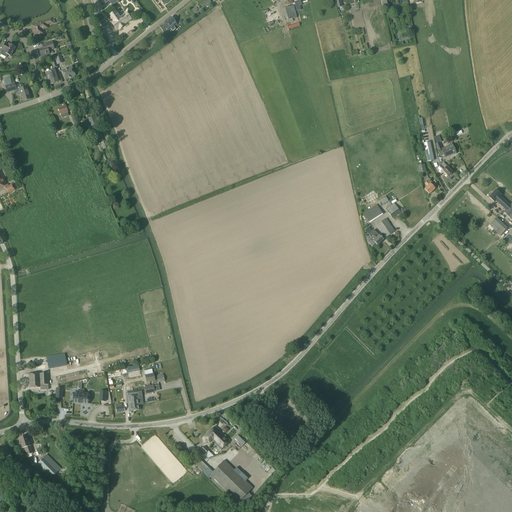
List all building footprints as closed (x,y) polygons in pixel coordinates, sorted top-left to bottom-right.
[(209,0),(206,0),(202,3),(205,8),(212,3),(209,0)] [(283,9),(286,20),(297,17),(294,6),(283,9)] [(112,23),(116,30),(131,20),(130,17),(128,15),(126,13),(124,10),(118,14),(115,11),(110,15),(114,22),(112,23)] [(174,27),(177,24),(172,17),(165,22),(171,29),(172,31),(176,29),(174,27)] [(103,27),(108,24),(104,18),(99,22),(103,27)] [(31,25),(32,28),(35,36),(36,37),(44,34),(42,29),(47,28),(46,24),(54,22),(54,21),(54,20),(53,20),(52,20),(51,19),(31,25)] [(171,29),(165,22),(159,27),(165,34),(167,32),(171,29)] [(148,41),(152,46),(158,41),(154,36),(148,41)] [(43,48),(39,49),(42,59),(47,57),(47,55),(49,54),(48,51),(54,49),(52,42),(42,45),(43,48)] [(0,46),(0,52),(1,53),(0,54),(6,58),(8,55),(11,56),(15,47),(14,47),(14,46),(12,45),(9,44),(6,43),(3,48),(0,46)] [(62,71),(65,80),(75,76),(75,75),(76,75),(76,74),(75,71),(74,71),(73,71),(71,67),(62,71)] [(54,71),(46,73),(50,85),(53,84),(53,83),(58,81),(54,71)] [(31,99),(27,86),(20,89),(19,88),(16,89),(14,83),(5,86),(7,93),(16,90),(18,95),(21,94),(23,102),(31,99)] [(58,109),(60,115),(61,114),(62,118),(69,116),(67,112),(68,112),(66,106),(58,109)] [(91,125),(88,127),(90,131),(95,129),(96,131),(99,130),(100,131),(96,133),(99,141),(103,139),(100,131),(98,128),(99,127),(98,124),(97,124),(94,116),(88,119),(91,125)] [(441,149),(438,141),(435,142),(436,144),(435,144),(438,151),(440,157),(443,155),(444,158),(456,154),(452,145),(441,149)] [(430,142),(423,144),(427,162),(434,161),(430,142)] [(424,165),(423,165),(417,166),(419,174),(426,172),(424,165)] [(437,169),(441,173),(442,172),(447,177),(452,173),(447,167),(444,169),(441,166),(437,169)] [(0,172),(0,188),(5,186),(5,187),(5,188),(8,193),(15,190),(14,190),(16,189),(13,183),(12,184),(9,186),(8,184),(6,185),(0,172)] [(424,190),(429,195),(435,189),(430,184),(427,181),(424,184),(427,187),(424,190)] [(496,189),(489,197),(495,202),(496,201),(502,207),(507,202),(501,196),(502,195),(501,193),(496,189)] [(386,197),(378,201),(381,206),(388,202),(386,197)] [(394,204),(386,210),(392,218),(400,212),(394,204)] [(369,223),(381,216),(383,214),(376,205),(363,213),(369,223)] [(497,218),(490,225),(494,229),(500,236),(508,228),(507,228),(497,218)] [(395,232),(386,219),(376,226),(385,238),(395,232)] [(368,242),(373,247),(375,244),(377,246),(383,240),(374,230),(369,236),(371,238),(368,242)] [(66,358),(65,354),(47,357),(49,369),(67,366),(66,358)] [(58,375),(60,385),(88,379),(87,370),(58,375)] [(49,389),(48,373),(29,374),(30,388),(41,387),(41,390),(49,389)] [(153,373),(145,375),(147,382),(155,380),(153,373)] [(81,403),(82,390),(79,390),(79,393),(74,393),(73,403),(79,403),(80,403),(81,403)] [(84,390),(82,390),(81,403),(82,403),(89,404),(90,394),(84,394),(84,390)] [(133,396),(133,403),(134,406),(140,406),(140,404),(141,404),(140,391),(138,392),(138,395),(133,396)] [(133,403),(133,396),(138,395),(138,392),(126,393),(128,404),(129,404),(133,403)] [(204,438),(209,443),(211,441),(221,451),(230,441),(215,427),(204,438)] [(18,438),(22,449),(23,453),(26,452),(27,455),(33,453),(27,435),(18,438)] [(246,443),(238,436),(235,439),(243,447),(246,443)] [(52,478),(57,472),(62,468),(47,454),(38,463),(52,478)] [(199,460),(195,464),(204,472),(208,468),(199,460)] [(224,460),(210,475),(238,502),(252,488),(224,460)] [(74,462),(67,469),(68,471),(75,464),(74,462)] [(262,463),(258,469),(263,472),(261,475),(266,478),(272,469),(262,463)]
